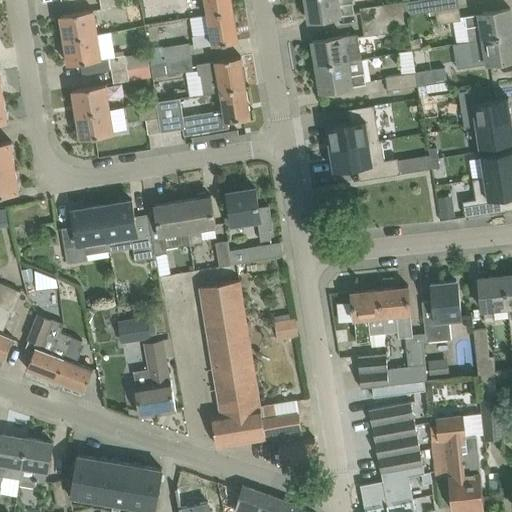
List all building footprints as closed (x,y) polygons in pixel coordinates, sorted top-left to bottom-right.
[(116,0),(100,0),(102,8),(117,6),(116,0)] [(232,0),(205,0),(208,14),(234,10),(232,0)] [(306,0),(310,20),(343,15),(343,14),(355,11),(352,0),(306,0)] [(378,5),(378,8),(380,19),(407,15),(404,0),(378,5)] [(434,0),(436,10),(459,6),(458,0),(434,0)] [(459,6),(436,10),(438,23),(462,20),(459,6)] [(467,16),(468,25),(471,40),(511,33),(511,14),(511,7),(480,12),(480,14),(467,16)] [(61,15),(65,39),(98,33),(94,9),(61,15)] [(234,10),(208,14),(211,33),(194,35),(195,46),(213,43),(213,44),(220,43),(240,40),(234,10)] [(409,28),(407,15),(380,19),(382,33),(409,28)] [(98,33),(65,39),(69,63),(102,58),(98,33)] [(317,65),(362,57),(358,33),(344,36),(344,35),(313,40),(317,65)] [(511,33),(471,40),(474,65),(488,62),(488,63),(511,59),(511,33)] [(421,38),(412,40),(413,48),(422,46),(421,38)] [(189,42),(164,46),(166,60),(192,56),(189,42)] [(419,85),(417,71),(413,50),(400,52),(403,73),(386,76),(388,89),(419,85)] [(109,57),(111,69),(128,67),(126,54),(109,57)] [(194,70),(192,56),(166,60),(151,63),(154,77),(194,70)] [(200,75),(201,75),(204,93),(220,90),(247,86),(241,56),(216,60),(216,61),(198,64),(200,75)] [(317,65),(321,91),(354,85),(367,82),(362,57),(317,65)] [(128,67),(111,69),(114,83),(131,80),(128,67)] [(446,67),(417,71),(419,85),(448,80),(446,67)] [(73,89),(77,114),(111,108),(107,84),(73,89)] [(180,97),(158,101),(163,131),(183,127),(185,134),(230,127),(228,120),(251,116),(247,86),(220,90),(223,105),(223,108),(196,112),(183,115),(180,97)] [(5,95),(0,96),(0,122),(9,121),(5,95)] [(421,97),(422,98),(423,107),(423,106),(431,105),(430,97),(429,95),(427,96),(421,97)] [(473,102),(477,124),(511,118),(511,117),(509,96),(473,102)] [(158,101),(139,104),(141,119),(147,118),(149,133),(163,131),(158,101)] [(115,132),(111,108),(77,114),(81,138),(115,132)] [(511,118),(477,124),(480,146),(511,141),(511,118)] [(366,119),(327,125),(331,147),(380,139),(370,140),(366,119)] [(380,139),(331,147),(334,170),(358,166),(360,179),(386,175),(380,139)] [(0,168),(16,166),(12,141),(0,142),(0,168)] [(429,148),(431,158),(439,157),(437,147),(429,148)] [(511,149),(481,154),(485,176),(511,171),(511,149)] [(413,171),(411,156),(398,158),(401,173),(413,171)] [(440,167),(439,157),(431,158),(432,168),(440,167)] [(0,194),(20,192),(16,166),(0,168),(0,194)] [(504,196),(511,194),(511,171),(485,176),(473,178),(476,198),(463,200),(466,216),(506,209),(504,196)] [(258,220),(261,240),(271,238),(271,236),(272,236),(273,235),(274,234),(274,233),(270,205),(259,206),(256,187),(228,192),(231,212),(233,223),(258,220)] [(183,199),(191,243),(203,241),(201,228),(217,226),(215,214),(212,194),(183,199)] [(132,199),(103,204),(109,238),(131,235),(135,259),(151,257),(152,268),(159,267),(157,254),(150,213),(135,215),(132,199)] [(150,213),(157,254),(167,252),(166,247),(191,243),(183,199),(156,204),(157,214),(151,215),(150,213)] [(109,238),(103,204),(73,209),(76,225),(62,227),(68,262),(89,258),(86,242),(109,238)] [(455,207),(441,209),(442,217),(456,215),(455,207)] [(231,212),(231,210),(224,211),(226,224),(233,223),(231,212)] [(220,266),(231,264),(229,250),(230,250),(228,241),(217,242),(220,266)] [(248,247),(230,250),(229,250),(231,264),(251,261),(284,255),(281,241),(248,247)] [(36,284),(34,272),(24,273),(26,285),(36,284)] [(505,274),(480,277),(483,308),(484,308),(486,322),(495,321),(494,307),(509,305),(505,274)] [(267,438),(266,433),(261,404),(240,279),(200,286),(221,412),(212,414),(218,446),(267,438)] [(430,282),(432,299),(421,301),(426,340),(451,338),(449,319),(460,317),(460,313),(461,313),(458,284),(456,284),(456,279),(430,282)] [(0,356),(5,359),(15,336),(2,331),(11,310),(12,310),(21,290),(0,281),(0,356)] [(379,288),(384,331),(398,329),(399,336),(414,334),(411,313),(412,313),(411,305),(409,285),(379,288)] [(384,331),(379,288),(352,291),(358,340),(371,339),(372,346),(385,344),(384,331)] [(43,345),(42,348),(37,346),(35,350),(28,368),(57,380),(73,336),(62,332),(65,323),(54,318),(38,312),(28,339),(43,345)] [(149,316),(119,320),(122,341),(152,337),(149,316)] [(276,321),(279,339),(298,335),(295,317),(276,321)] [(487,327),(474,329),(480,382),(497,380),(494,355),(490,355),(487,327)] [(73,336),(57,380),(85,391),(94,367),(77,360),(84,341),(73,336)] [(176,410),(173,390),(171,379),(170,379),(163,339),(146,342),(152,382),(137,385),(142,415),(176,410)] [(391,384),(389,366),(388,352),(359,354),(362,387),(391,384)] [(432,377),(440,376),(438,359),(430,360),(432,377)] [(428,379),(426,362),(409,364),(389,366),(391,384),(428,379)] [(427,380),(417,381),(418,391),(428,390),(427,380)] [(418,391),(417,381),(406,382),(408,392),(418,391)] [(397,394),(408,392),(406,382),(396,383),(397,394)] [(385,385),(387,395),(397,394),(396,383),(385,385)] [(387,395),(385,385),(375,386),(376,396),(387,395)] [(501,393),(480,395),(485,438),(505,437),(501,393)] [(416,511),(417,511),(410,475),(424,464),(411,400),(388,405),(382,406),(370,409),(383,479),(361,483),(366,511),(416,511)] [(277,415),(275,402),(261,404),(266,433),(281,431),(283,441),(280,442),(285,471),(320,465),(315,437),(304,438),(300,411),(277,415)] [(483,489),(477,434),(467,434),(465,414),(438,417),(440,438),(433,439),(435,464),(448,462),(453,510),(456,509),(455,511),(459,511),(485,509),(483,489)] [(5,475),(21,478),(28,437),(3,433),(0,449),(0,491),(2,492),(5,475)] [(53,441),(28,437),(21,478),(21,484),(35,487),(36,480),(46,482),(47,472),(48,472),(53,441)] [(75,477),(68,476),(71,495),(156,509),(163,468),(79,454),(75,477)] [(422,472),(424,483),(432,481),(430,470),(422,472)] [(72,504),(70,495),(71,495),(68,476),(67,476),(67,479),(53,482),(58,507),(72,504)] [(174,485),(178,505),(198,501),(193,481),(174,485)] [(243,484),(236,505),(237,505),(234,511),(237,511),(299,511),(302,505),(243,484)] [(210,511),(209,501),(180,507),(180,511),(210,511)]
